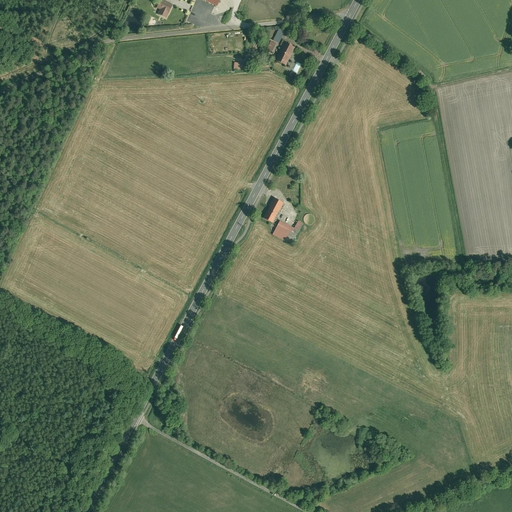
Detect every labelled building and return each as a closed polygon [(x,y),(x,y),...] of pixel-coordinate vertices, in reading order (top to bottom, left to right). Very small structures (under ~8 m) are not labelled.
[(164,0),(160,0),(157,8),(160,10),(158,14),(167,18),(172,6),(173,4),(164,0)] [(280,43),(285,30),(278,28),(274,41),(280,43)] [(286,64),(295,47),(283,41),(281,45),(282,46),(276,59),(286,64)] [(297,73),(301,64),(297,62),(293,71),(297,73)] [(284,203),(274,198),(263,217),(273,223),(284,203)] [(295,228),(281,221),(273,235),(285,242),(292,230),(298,234),(303,223),(301,222),(299,221),(295,228)]
